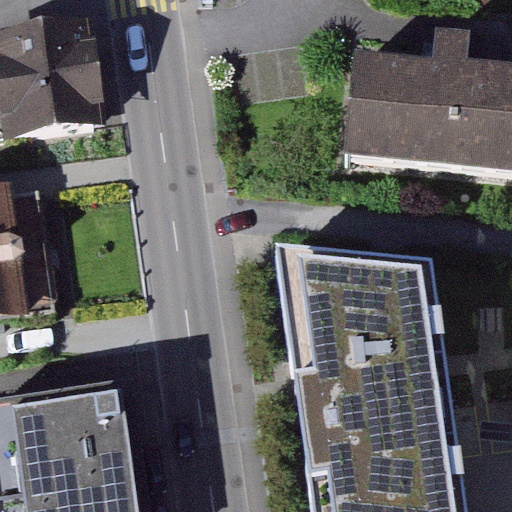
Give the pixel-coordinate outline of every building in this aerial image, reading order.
[(0,150),(97,139),(86,39),(0,48),(0,150)] [(511,89),(372,78),(364,175),(511,187),(511,89)] [(0,329),(51,324),(37,206),(0,210),(0,329)] [(451,511),(424,291),(262,276),(279,393),(294,511),(451,511)] [(0,511),(146,511),(134,408),(0,424),(0,511)]
